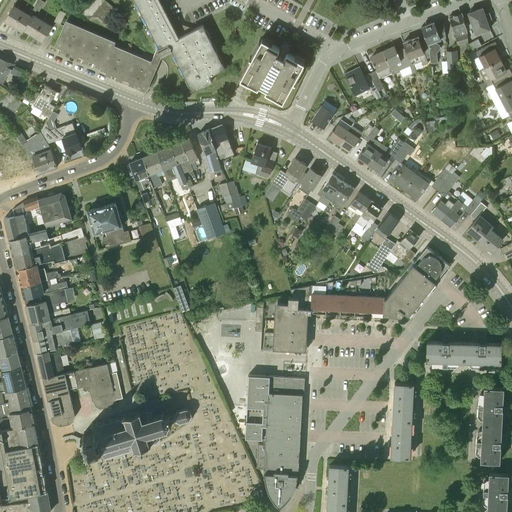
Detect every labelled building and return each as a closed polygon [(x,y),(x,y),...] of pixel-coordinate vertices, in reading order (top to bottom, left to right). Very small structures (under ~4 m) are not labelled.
[(38,0),(36,5),(41,8),(44,3),(39,0),(38,0)] [(104,0),(93,0),(82,13),(89,19),(91,17),(98,16),(104,22),(116,9),(104,0)] [(174,40),(153,0),(134,0),(158,46),(152,58),(159,61),(162,55),(171,50),(172,50),(192,91),(212,81),(210,76),(225,68),(202,25),(191,31),(191,30),(182,27),(180,32),(182,36),(174,40)] [(13,26),(23,11),(14,5),(4,20),(13,26)] [(38,13),(41,8),(36,5),(32,10),(38,13)] [(489,29),(482,8),(475,10),(475,9),(474,8),(470,10),(470,11),(470,12),(468,12),(475,33),(489,29)] [(60,24),(66,12),(60,9),(54,21),(60,24)] [(32,17),(32,16),(23,11),(13,26),(23,33),(24,30),(32,17)] [(467,29),(462,12),(460,13),(458,12),(456,13),(455,14),(449,16),(457,45),(468,42),(467,29)] [(33,36),(43,20),(33,14),(32,16),(32,17),(24,30),(33,36)] [(43,20),(33,36),(42,42),(52,26),(43,20)] [(420,27),(423,35),(425,40),(426,40),(427,44),(430,57),(431,62),(437,62),(437,51),(439,51),(440,48),(440,45),(438,43),(436,43),(435,42),(446,37),(444,22),(443,23),(443,25),(436,27),(434,22),(421,27),(420,27)] [(157,67),(110,46),(112,43),(65,23),(55,46),(61,49),(61,48),(67,50),(66,51),(73,54),(73,53),(78,55),(78,56),(84,59),(85,58),(90,60),(89,61),(96,64),(96,63),(101,65),(101,66),(100,69),(102,70),(103,69),(112,73),(111,74),(118,77),(118,76),(123,78),(123,79),(129,82),(130,81),(135,83),(134,84),(141,87),(141,86),(146,88),(146,89),(147,90),(157,67)] [(272,42),(263,37),(262,39),(261,39),(260,41),(261,41),(260,42),(259,41),(250,58),(249,57),(249,58),(240,75),(242,76),(241,76),(240,78),(241,79),(242,76),(251,80),(249,83),(273,96),(272,98),(281,103),(282,101),(284,99),(283,99),(285,99),(294,83),(295,83),(295,82),(294,82),(304,65),(302,65),(302,64),(303,64),(304,62),(305,60),(295,55),(294,57),(287,53),(288,51),(280,46),(279,48),(271,44),(272,42)] [(405,49),(410,62),(411,64),(411,65),(414,64),(422,61),(423,65),(429,63),(427,58),(430,57),(427,44),(426,40),(425,40),(420,42),(418,37),(402,43),(405,49)] [(468,52),(482,45),(478,39),(468,44),(468,52)] [(484,67),(500,58),(497,54),(500,52),(498,47),(495,48),(492,43),(475,51),(471,53),(474,59),(478,57),(484,67)] [(410,64),(411,64),(410,62),(405,49),(397,52),(394,46),(383,51),(393,74),(400,71),(399,70),(410,65),(410,64)] [(448,76),(459,75),(457,50),(446,51),(448,76)] [(393,75),(393,74),(383,51),(371,57),(377,70),(369,74),(378,91),(383,88),(379,79),(392,73),(393,75)] [(0,85),(8,92),(10,87),(1,83),(12,64),(0,58),(0,85)] [(492,83),(511,73),(506,63),(503,65),(500,58),(484,67),(484,68),(490,79),(484,82),(479,85),(481,88),(492,83)] [(404,74),(414,71),(413,66),(403,68),(404,74)] [(13,67),(10,73),(20,77),(23,72),(13,67)] [(378,91),(369,74),(364,76),(359,67),(345,74),(355,95),(369,88),(371,93),(377,90),(378,91)] [(511,74),(511,73),(492,83),(492,84),(500,99),(511,92),(511,74)] [(49,118),(55,107),(50,104),(57,92),(45,85),(33,106),(42,111),(41,113),(49,118)] [(74,92),(67,88),(63,95),(68,97),(72,96),(74,92)] [(508,115),(511,113),(511,92),(500,99),(501,100),(508,115)] [(387,101),(391,97),(386,93),(382,97),(387,101)] [(324,127),(334,113),(322,105),(312,119),(324,127)] [(395,117),(400,112),(395,108),(390,113),(395,117)] [(348,130),(350,127),(354,122),(349,118),(347,122),(344,120),(341,125),(338,123),(329,137),(339,143),(348,130)] [(412,131),(420,120),(417,118),(412,121),(407,128),(412,131)] [(436,127),(435,120),(426,121),(426,128),(427,127),(428,132),(438,130),(438,127),(436,127)] [(486,127),(482,120),(475,124),(478,130),(486,127)] [(41,132),(48,144),(63,138),(68,153),(82,148),(76,133),(72,123),(65,126),(65,125),(56,128),(49,130),(46,122),(42,128),(39,130),(41,132)] [(221,169),(221,170),(218,160),(234,153),(222,125),(223,125),(222,124),(209,129),(215,150),(221,169)] [(364,138),(373,127),(369,124),(360,134),(350,127),(348,130),(339,143),(350,151),(359,138),(361,136),(364,138)] [(368,163),(381,144),(376,140),(374,138),(380,130),(375,126),(373,127),(364,138),(373,144),(372,146),(367,143),(358,157),(368,163)] [(214,172),(221,170),(221,169),(215,150),(209,129),(198,134),(206,154),(209,153),(214,172)] [(489,133),(493,140),(500,136),(497,129),(489,133)] [(51,148),(48,144),(41,132),(28,139),(29,140),(25,143),(22,139),(22,138),(18,133),(15,135),(30,158),(33,156),(39,174),(58,167),(51,148)] [(187,158),(192,170),(197,168),(194,160),(199,159),(190,137),(181,141),(187,158)] [(393,158),(404,142),(405,141),(400,138),(396,145),(395,145),(389,154),(393,158)] [(181,141),(172,145),(183,173),(192,170),(187,158),(181,141)] [(404,142),(393,158),(401,163),(407,154),(410,156),(414,149),(404,142)] [(267,178),(270,174),(275,161),(267,159),(271,148),(257,143),(250,162),(258,165),(255,174),(267,178)] [(381,144),(368,163),(379,171),(388,157),(383,154),(387,148),(381,144)] [(183,190),(189,187),(186,180),(183,173),(172,145),(155,152),(162,168),(162,169),(163,169),(167,181),(177,177),(183,190)] [(492,155),(492,146),(491,146),(486,146),(480,153),(488,160),(492,155)] [(155,172),(162,169),(162,168),(155,152),(140,158),(147,175),(150,174),(155,188),(162,185),(159,177),(157,178),(155,172)] [(146,176),(147,175),(140,158),(130,162),(139,191),(145,189),(144,184),(149,182),(146,176)] [(299,177),(307,165),(296,158),(285,173),(280,169),(272,182),(281,188),(282,186),(284,185),(289,178),(294,181),(297,177),(299,177)] [(448,178),(454,172),(456,168),(448,162),(434,181),(431,186),(438,191),(448,178)] [(404,189),(416,173),(405,164),(393,181),(404,189)] [(312,190),(321,175),(310,168),(298,188),(308,195),(312,190)] [(448,178),(454,183),(460,176),(454,172),(448,178)] [(333,195),(343,180),(332,173),(322,188),(323,189),(320,194),(322,195),(319,201),(321,202),(327,206),(330,200),(333,195)] [(416,173),(404,189),(417,198),(429,182),(416,173)] [(438,191),(444,196),(448,191),(454,183),(448,178),(438,191)] [(333,195),(330,200),(330,201),(341,208),(354,188),(343,180),(333,195)] [(228,188),(227,183),(219,185),(222,196),(224,196),(228,209),(234,208),(228,188)] [(236,186),(235,186),(228,188),(234,208),(242,206),(239,196),(236,186)] [(480,190),(473,199),(478,203),(485,194),(480,190)] [(371,200),(359,191),(351,203),(363,212),(371,200)] [(50,195),(58,222),(64,220),(65,223),(72,221),(65,195),(61,192),(50,195)] [(46,225),(58,222),(50,195),(38,199),(41,210),(46,228),(47,228),(46,225)] [(441,218),(457,198),(452,195),(447,200),(443,197),(432,210),(441,218)] [(41,210),(38,199),(37,196),(23,201),(12,209),(15,215),(4,218),(9,238),(28,234),(26,224),(32,223),(30,213),(30,210),(38,207),(38,211),(41,210)] [(304,198),(297,210),(302,214),(310,202),(304,198)] [(473,200),(467,206),(457,198),(441,218),(451,226),(464,210),(470,216),(478,205),(479,204),(478,203),(473,199),(473,200)] [(374,231),(377,228),(371,223),(381,208),(382,208),(382,207),(371,200),(363,212),(360,217),(355,223),(356,223),(356,222),(366,229),(361,237),(367,241),(374,231)] [(124,231),(123,225),(116,202),(87,210),(94,234),(104,231),(106,236),(103,236),(106,247),(131,240),(128,229),(124,231)] [(222,221),(214,202),(197,208),(199,215),(202,224),(208,239),(226,233),(222,221)] [(302,214),(301,217),(307,220),(316,205),(310,202),(302,214)] [(490,228),(492,225),(480,215),(487,207),(481,202),(479,204),(478,205),(470,216),(475,220),(467,230),(474,236),(476,235),(480,239),(481,239),(482,237),(490,228)] [(485,209),(489,215),(495,211),(490,205),(485,209)] [(242,206),(234,208),(236,214),(243,212),(242,206)] [(301,217),(302,214),(297,210),(292,208),(288,215),(298,221),(301,217)] [(166,220),(180,216),(179,212),(164,216),(166,220)] [(377,228),(374,231),(385,239),(388,234),(398,219),(388,212),(377,228)] [(360,217),(355,214),(351,220),(355,223),(360,217)] [(332,233),(338,223),(341,219),(334,215),(325,228),(332,233)] [(180,216),(166,220),(168,228),(183,223),(182,223),(181,219),(180,216)] [(146,250),(158,247),(151,222),(139,226),(146,250)] [(338,223),(332,233),(331,234),(336,237),(343,226),(338,223)] [(84,236),(81,227),(59,235),(61,239),(77,234),(79,238),(84,236)] [(503,239),(491,229),(490,228),(482,237),(481,239),(480,239),(477,243),(486,250),(488,247),(493,251),(503,239)] [(397,240),(394,245),(390,251),(406,264),(415,254),(409,249),(419,236),(410,229),(399,241),(397,240)] [(12,254),(31,249),(31,248),(38,246),(37,240),(48,237),(46,230),(28,234),(9,238),(12,254)] [(390,251),(394,245),(385,239),(366,267),(376,274),(380,265),(390,251)] [(503,254),(511,249),(511,241),(500,248),(503,254)] [(16,269),(39,263),(54,260),(55,262),(66,260),(62,244),(50,248),(49,244),(31,249),(12,254),(16,269)] [(388,302),(385,302),(384,314),(401,315),(404,311),(408,315),(413,310),(414,310),(416,309),(423,301),(423,299),(422,298),(430,288),(432,288),(433,288),(437,284),(437,283),(440,279),(440,278),(439,276),(449,264),(437,254),(437,253),(437,252),(436,251),(435,251),(434,252),(426,246),(415,259),(414,261),(417,263),(388,299),(390,300),(388,302)] [(511,249),(503,254),(505,260),(511,256),(511,249)] [(21,286),(50,279),(56,278),(55,271),(51,272),(46,273),(44,267),(41,268),(39,263),(16,269),(17,275),(18,274),(21,286)] [(388,271),(380,265),(376,274),(388,271)] [(24,297),(65,288),(68,287),(66,281),(60,282),(51,284),(50,279),(21,286),(24,298),(24,297)] [(291,289),(293,297),(288,297),(288,307),(277,306),(276,333),(264,332),(264,336),(276,336),(275,349),(303,350),(303,346),(301,344),(302,325),(304,323),(305,318),(303,316),(303,308),(308,308),(308,309),(309,308),(308,308),(309,285),(291,289)] [(30,324),(63,316),(61,310),(54,311),(52,304),(67,301),(65,288),(24,297),(26,304),(30,324)] [(384,317),(384,314),(385,302),(385,297),(311,293),(310,313),(325,314),(325,315),(326,315),(326,314),(339,315),(340,315),(354,316),(355,316),(369,316),(369,317),(369,316),(383,317),(384,317)] [(38,337),(71,329),(91,324),(87,310),(63,316),(30,324),(34,340),(39,339),(38,337)] [(0,337),(12,334),(8,316),(0,317),(0,337)] [(101,322),(91,324),(95,339),(105,337),(101,322)] [(37,353),(49,350),(56,348),(75,344),(71,329),(38,337),(39,339),(34,340),(37,353)] [(0,355),(17,352),(12,334),(0,337),(0,355)] [(499,362),(500,343),(484,343),(485,340),(473,339),(473,342),(454,342),(455,339),(443,339),(443,342),(427,341),(426,360),(442,361),(442,366),(448,366),(448,361),(478,362),(478,367),(484,367),(484,362),(499,362)] [(42,377),(65,372),(60,351),(50,353),(49,350),(37,353),(42,377)] [(3,371),(20,367),(17,352),(0,355),(0,363),(1,363),(2,370),(3,371)] [(115,399),(123,398),(117,372),(109,374),(106,363),(65,372),(42,377),(44,387),(51,415),(52,420),(59,424),(60,422),(68,420),(71,422),(75,415),(74,410),(72,401),(69,391),(69,389),(83,386),(92,393),(95,406),(100,408),(116,404),(115,399)] [(0,393),(26,388),(20,367),(3,371),(2,370),(0,370),(1,372),(0,371),(0,380),(0,382),(0,393)] [(299,485),(305,377),(249,374),(245,442),(257,443),(256,469),(264,470),(265,483),(273,499),(278,505),(287,497),(292,484),(299,485)] [(410,457),(410,451),(414,384),(394,383),(391,456),(410,457)] [(482,408),(482,424),(501,425),(501,415),(504,416),(505,404),(502,404),(503,388),(483,387),(483,403),(477,403),(477,408),(482,408)] [(0,403),(28,398),(26,388),(0,393),(0,403)] [(0,414),(31,409),(28,398),(0,403),(0,414)] [(102,458),(103,457),(128,450),(130,459),(137,460),(146,454),(144,445),(156,442),(160,437),(159,431),(167,429),(170,423),(176,420),(180,422),(189,419),(192,416),(190,410),(186,408),(176,411),(174,415),(168,416),(162,413),(154,415),(152,410),(147,408),(92,425),(94,432),(92,434),(82,437),(83,438),(80,439),(80,441),(83,440),(86,449),(83,450),(84,452),(87,451),(87,452),(97,449),(100,449),(102,458)] [(0,430),(34,423),(31,409),(0,414),(0,430)] [(7,474),(42,467),(42,465),(40,452),(38,442),(34,423),(0,430),(0,439),(7,474)] [(480,461),(499,462),(500,446),(503,446),(503,435),(500,434),(501,425),(482,424),(481,440),(475,439),(475,445),(481,445),(480,461)] [(345,511),(348,466),(329,465),(326,511),(345,511)] [(28,495),(47,492),(45,481),(44,474),(42,467),(7,474),(12,498),(22,496),(28,495)] [(505,511),(506,501),(509,501),(510,490),(507,490),(508,474),(489,473),(488,489),(483,489),(483,494),(488,494),(487,511),(505,511)] [(0,494),(0,511),(46,511),(51,511),(47,492),(28,495),(22,496),(12,498),(2,499),(1,495),(0,495),(0,494)]
